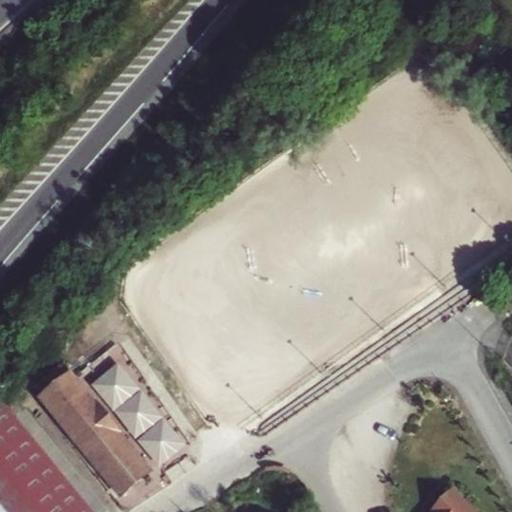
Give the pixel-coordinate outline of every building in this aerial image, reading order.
[(122,359),(94,381),(138,437),(166,415),(122,359)] [(66,373),(39,394),(126,502),(152,481),(66,373)] [(91,511),(21,424),(2,400),(0,397),(0,506),(4,511),(91,511)] [(108,511),(32,416),(21,424),(91,511),(108,511)] [(433,511),(469,511),(450,492),(433,511)]
